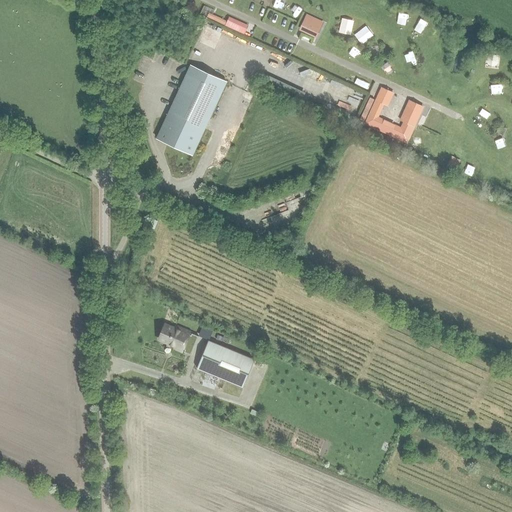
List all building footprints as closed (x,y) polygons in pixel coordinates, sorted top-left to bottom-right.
[(244,34),(248,25),(228,17),(226,21),(208,13),(207,16),(244,34)] [(305,14),(298,29),(316,38),(323,22),(305,14)] [(206,26),(202,44),(217,48),(222,30),(206,26)] [(226,82),(190,65),(156,138),(193,155),(226,82)] [(394,92),(380,87),(363,124),(406,144),(414,126),(402,121),(400,126),(378,117),(384,104),(375,101),(378,94),(391,100),(394,92)] [(378,94),(375,101),(384,104),(388,106),(391,100),(378,94)] [(399,120),(402,121),(414,126),(423,106),(408,99),(399,120)] [(448,161),(446,166),(455,171),(457,166),(448,161)] [(174,328),(165,325),(159,339),(168,343),(167,345),(182,351),(183,349),(184,350),(183,352),(190,355),(198,337),(191,334),(191,336),(189,335),(190,333),(175,327),(174,328)] [(243,387),(254,360),(208,340),(202,355),(196,368),(243,387)]
